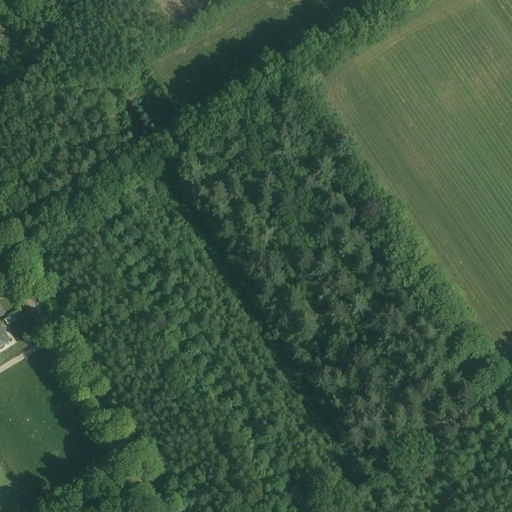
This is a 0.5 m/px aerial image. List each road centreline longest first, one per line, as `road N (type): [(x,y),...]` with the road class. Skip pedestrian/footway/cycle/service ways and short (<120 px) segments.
road 1 (track): [(97,196),(297,511)]
road 2 (track): [(277,82),(487,390)]
road 3 (track): [(277,82),(2,252)]
road 4 (unclassified): [(0,247),(161,511)]
road 5 (track): [(312,511),(487,390)]
road 6 (track): [(405,0),(277,82)]
